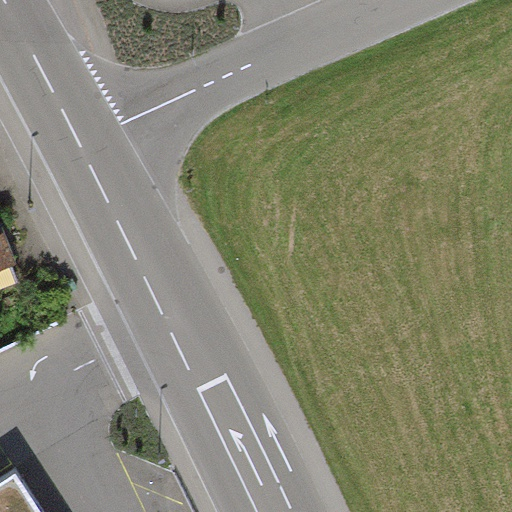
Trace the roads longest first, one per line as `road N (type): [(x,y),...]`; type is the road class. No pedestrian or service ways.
road 1 (secondary): [(266,511),(81,144)]
road 2 (residential): [(81,144),(411,0)]
road 3 (secondary): [(81,144),(2,0)]
